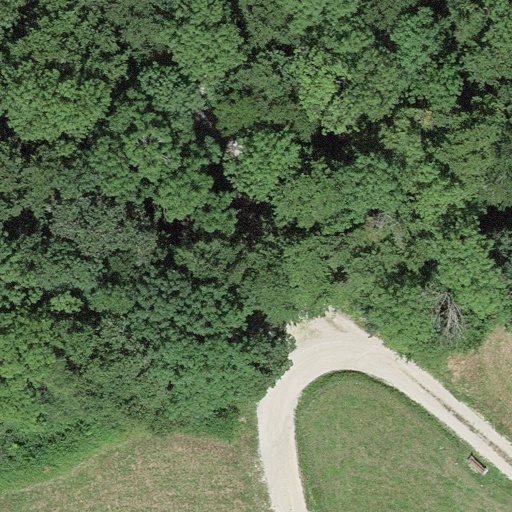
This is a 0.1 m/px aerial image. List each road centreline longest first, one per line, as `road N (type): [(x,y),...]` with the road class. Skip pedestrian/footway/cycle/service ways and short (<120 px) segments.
road 1 (track): [(289,511),(264,425),(271,368),(305,354),(356,352),(511,468)]
road 2 (track): [(271,368),(235,211),(142,35),(94,0)]
